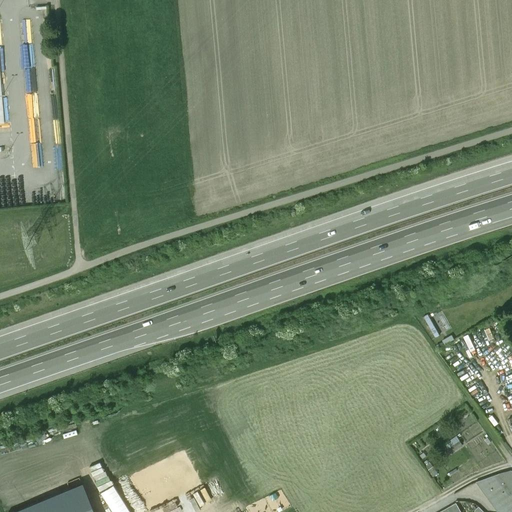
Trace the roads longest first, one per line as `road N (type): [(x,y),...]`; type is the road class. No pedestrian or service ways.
road 1 (motorway): [(511,177),(0,353)]
road 2 (track): [(0,294),(511,129)]
road 3 (motorway): [(0,383),(487,214)]
